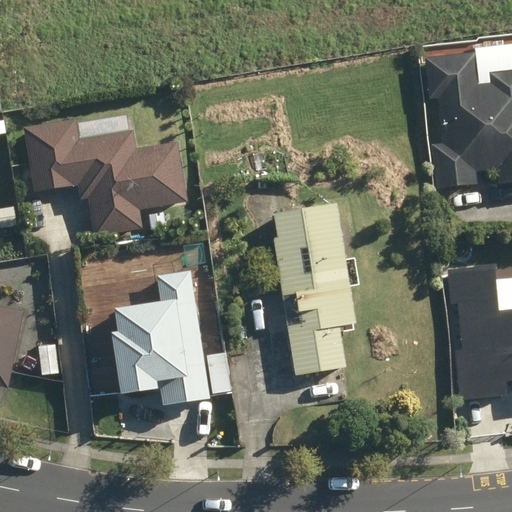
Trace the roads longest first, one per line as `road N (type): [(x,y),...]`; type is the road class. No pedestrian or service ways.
road 1 (residential): [(0,488),(156,511)]
road 2 (residential): [(391,511),(511,504)]
